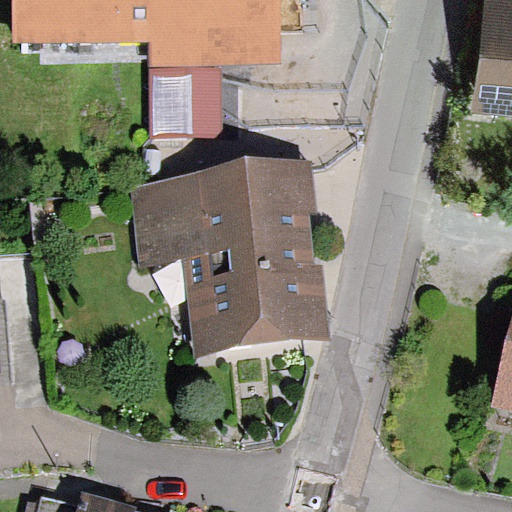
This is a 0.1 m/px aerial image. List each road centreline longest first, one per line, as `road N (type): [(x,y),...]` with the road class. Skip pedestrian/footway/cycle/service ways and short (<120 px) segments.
road 1 (residential): [(309,500),(387,214),(426,0)]
road 2 (unknown): [(0,440),(82,446),(309,500)]
